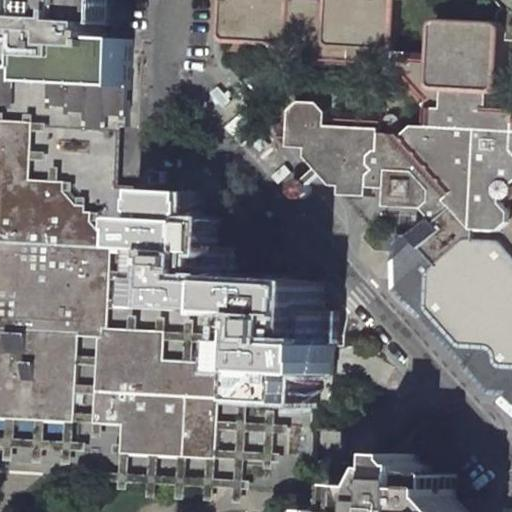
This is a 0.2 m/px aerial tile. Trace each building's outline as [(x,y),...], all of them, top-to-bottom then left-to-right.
[(0,0),(0,97),(12,98),(14,65),(23,66),(31,66),(31,70),(32,70),(32,79),(51,80),(50,99),(69,100),(68,107),(87,108),(86,121),(107,122),(107,109),(127,110),(127,94),(121,93),(121,82),(128,82),(131,37),(111,35),(111,30),(103,29),(104,22),(107,22),(108,0),(0,0)] [(511,100),(495,100),(496,92),(501,91),(505,85),(508,28),(505,22),(499,19),(443,16),(437,18),(435,23),(433,51),(398,50),(395,47),(398,43),(399,0),(217,0),(216,33),(219,38),(224,40),(270,43),(278,53),(305,54),(314,64),(396,68),(430,106),(429,124),(511,128),(511,100)] [(0,452),(74,456),(105,482),(226,486),(310,481),(312,444),(315,400),(317,372),(333,372),(333,360),(335,315),(318,312),(318,284),(235,280),(235,251),(217,249),(217,221),(200,220),(200,206),(201,191),(153,189),(154,183),(155,177),(155,171),(125,170),(127,110),(107,109),(107,122),(86,121),(87,108),(68,107),(69,100),(50,99),(51,80),(32,79),(32,70),(31,70),(31,66),(23,66),(14,65),(12,98),(0,97),(0,452)] [(321,100),(311,100),(310,118),(301,117),(291,126),(291,135),(300,145),(308,145),(308,154),(334,183),(342,184),(342,193),(370,194),(370,185),(371,171),(376,167),(372,161),(372,153),(378,148),(381,148),(383,131),(383,113),(337,110),(337,120),(329,119),(329,110),(321,100)] [(433,216),(437,220),(456,203),(477,227),(496,228),(506,220),(507,198),(511,197),(511,128),(429,124),(419,123),(410,132),(383,131),(381,148),(378,148),(372,153),(372,161),(376,167),(371,171),(370,185),(388,186),(388,195),(397,205),(424,206),(433,216)] [(167,172),(155,171),(155,177),(154,183),(166,184),(167,172)] [(307,181),(299,180),(293,185),(293,193),(298,199),(305,199),(311,194),(311,186),(307,181)] [(413,233),(396,232),(392,287),(488,393),(503,392),(511,402),(511,246),(504,238),(477,236),(477,227),(456,203),(437,220),(433,216),(413,233)] [(420,451),(403,450),(401,479),(398,483),(359,481),(357,508),(331,506),(330,511),(457,511),(454,509),(456,471),(430,470),(430,461),(425,461),(421,454),(420,451)]
